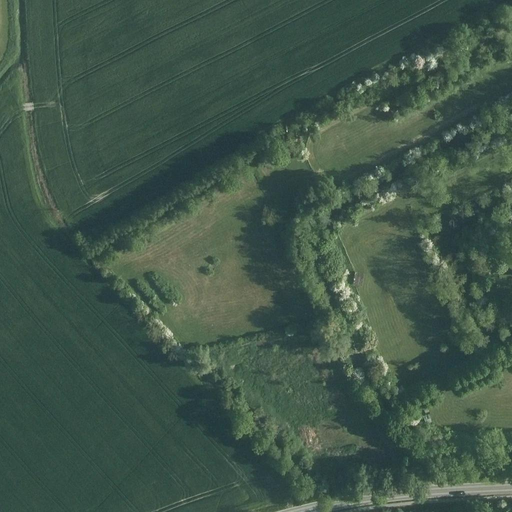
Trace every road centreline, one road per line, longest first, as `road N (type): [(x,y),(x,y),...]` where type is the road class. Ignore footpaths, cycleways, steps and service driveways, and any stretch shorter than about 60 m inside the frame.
road 1 (track): [(511,25),(322,128),(308,151),(326,178),(352,179),(511,95)]
road 2 (secondary): [(511,487),(375,497),(305,511)]
